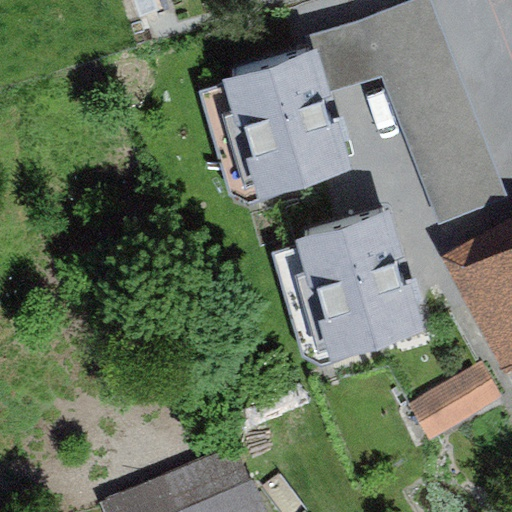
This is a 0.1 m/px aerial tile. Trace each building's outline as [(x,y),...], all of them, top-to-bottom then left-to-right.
[(385,66),(442,213),(497,192),(423,0),(412,0),(366,17),(385,66)] [(309,34),(312,46),(323,84),(385,66),(366,17),(309,34)] [(312,46),(233,68),(265,180),(344,157),(323,84),(312,46)] [(384,206),(306,229),(337,341),(416,319),(384,206)] [(511,245),(482,262),(511,316),(511,245)] [(436,427),(499,393),(482,361),(419,395),(436,427)] [(111,511),(179,511),(166,480),(108,503),(111,511)] [(263,511),(251,482),(179,511),(263,511)]
